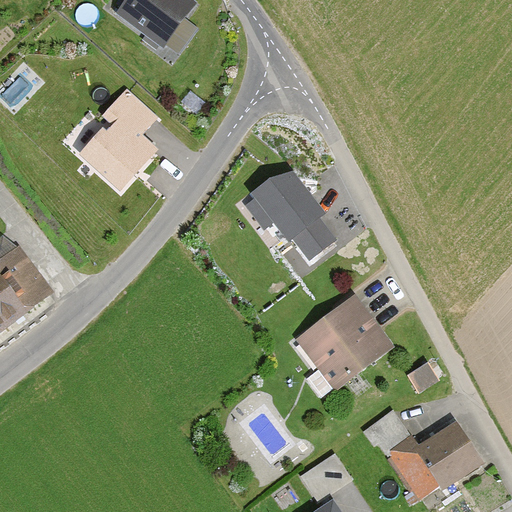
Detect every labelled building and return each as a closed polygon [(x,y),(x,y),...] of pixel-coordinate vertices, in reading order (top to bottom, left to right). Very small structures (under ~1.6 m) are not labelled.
[(131,0),(120,16),(163,48),(193,7),(183,0),(131,0)] [(156,121),(127,95),(105,120),(112,126),(82,160),(121,194),(156,155),(139,140),(156,121)] [(290,174),(254,200),(288,247),(296,242),(309,260),(334,243),(320,223),(323,221),(290,174)] [(0,320),(29,299),(18,285),(32,275),(4,239),(0,242),(0,320)] [(355,302),(301,343),(336,390),(390,349),(355,302)] [(428,364),(410,372),(417,387),(435,379),(428,364)] [(410,443),(391,455),(420,500),(477,464),(456,430),(417,455),(410,443)] [(300,471),(317,499),(353,477),(337,450),(300,471)]
